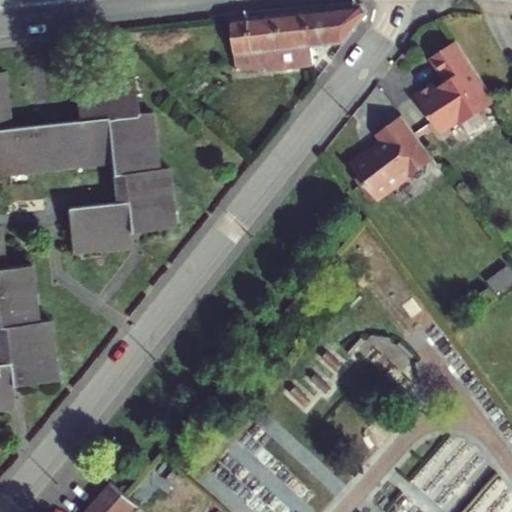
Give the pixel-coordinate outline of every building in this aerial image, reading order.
[(361,9),(306,15),(311,61),(321,60),(320,50),(344,47),(367,19),(361,9)] [(282,75),(312,70),(311,61),(306,15),(276,18),(282,75)] [(264,77),(282,75),(276,18),(246,22),(251,58),(233,60),(235,76),(252,74),(264,72),(264,77)] [(251,58),(246,22),(229,24),(233,60),(251,58)] [(497,107),(456,44),(431,61),(447,84),(437,91),(434,87),(415,98),(441,139),(460,127),(462,130),(497,107)] [(116,203),(69,208),(74,254),(133,248),(131,234),(175,229),(169,168),(160,170),(153,114),(139,116),(134,81),(75,88),(79,122),(11,130),(5,72),(0,72),(0,409),(13,408),(10,384),(56,378),(50,319),(37,320),(31,265),(6,268),(1,226),(0,225),(0,177),(112,165),(116,203)] [(433,163),(401,119),(377,137),(384,146),(366,159),(364,155),(348,166),(358,180),(355,186),(369,204),(385,192),(387,196),(407,182),(417,182),(424,176),(427,167),(433,163)] [(87,511),(129,511),(136,504),(126,496),(112,483),(87,511)]
